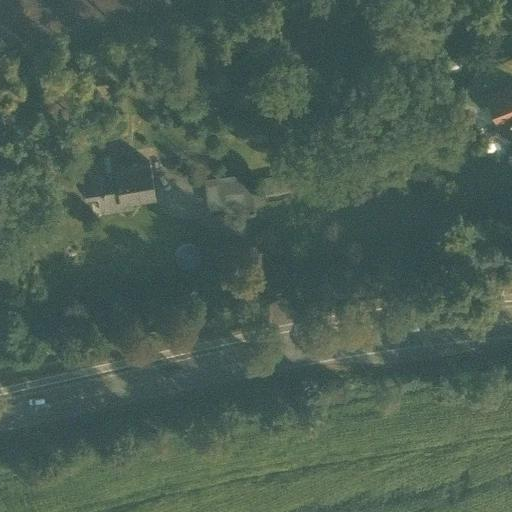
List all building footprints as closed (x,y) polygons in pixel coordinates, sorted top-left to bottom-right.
[(478,119),(495,112),(489,96),(476,101),(463,96),(470,80),(475,69),(511,54),(511,50),(472,66),(458,98),(473,104),(478,119)] [(476,101),(489,96),(485,87),(511,75),(511,54),(475,69),(470,80),(463,96),(476,101)] [(511,75),(485,87),(489,96),(495,112),(501,128),(511,123),(511,75)] [(118,197),(120,206),(131,204),(130,195),(154,191),(149,161),(115,166),(113,154),(98,157),(99,163),(79,166),(83,191),(96,189),(98,200),(118,197)] [(244,171),(203,174),(205,204),(246,202),(244,171)] [(261,176),(265,197),(290,192),(286,172),(261,176)] [(118,197),(98,200),(99,210),(120,206),(118,197)]
